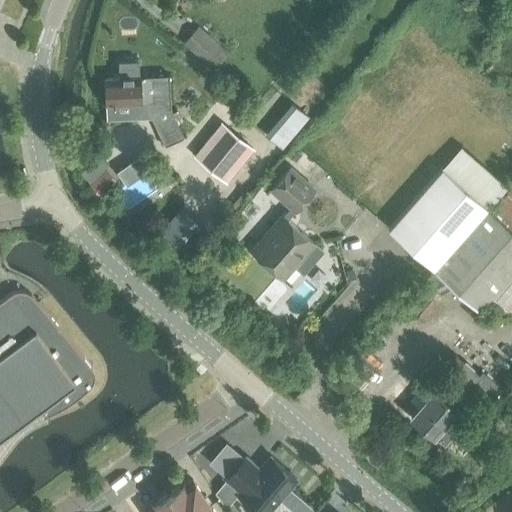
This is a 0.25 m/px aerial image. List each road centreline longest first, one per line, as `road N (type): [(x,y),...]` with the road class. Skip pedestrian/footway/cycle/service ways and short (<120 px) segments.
road 1 (residential): [(244,385),(50,203)]
road 2 (residential): [(62,511),(244,385)]
road 3 (residential): [(50,203),(34,105),(63,0)]
road 4 (residential): [(393,511),(244,385)]
